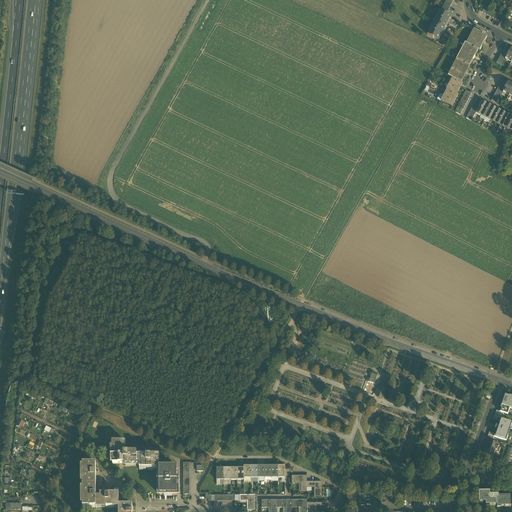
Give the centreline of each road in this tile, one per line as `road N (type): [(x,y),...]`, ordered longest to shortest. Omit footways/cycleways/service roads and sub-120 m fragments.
road 1 (tertiary): [(0,173),(259,288),(499,380)]
road 2 (track): [(202,264),(206,244),(120,202),(109,181),(208,0)]
road 3 (motorway): [(0,295),(32,0)]
road 4 (track): [(299,304),(445,47)]
road 5 (motorway): [(20,0),(0,190)]
road 6 (track): [(214,457),(294,316)]
road 7 (residential): [(499,380),(469,460),(470,511)]
